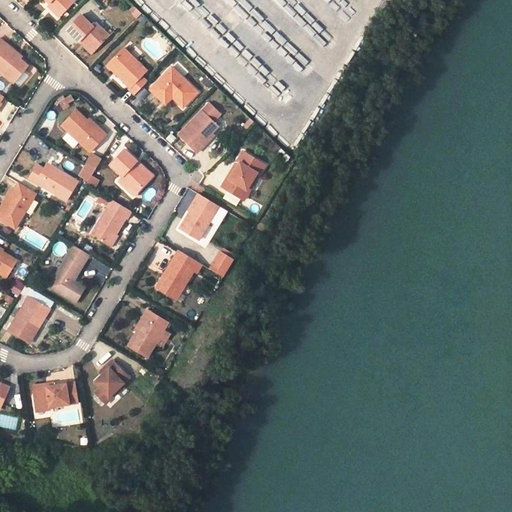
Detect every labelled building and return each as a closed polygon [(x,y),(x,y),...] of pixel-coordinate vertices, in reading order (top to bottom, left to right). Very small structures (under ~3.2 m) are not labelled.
[(63,16),(76,2),(73,0),(46,0),(51,4),(63,16)] [(51,4),(49,7),(60,18),(63,16),(51,4)] [(135,5),(128,10),(135,19),(141,15),(135,5)] [(82,16),(68,30),(81,42),(83,39),(95,52),(110,37),(97,24),(94,28),(82,16)] [(1,38),(0,38),(0,70),(15,83),(29,66),(21,59),(7,47),(9,45),(1,38)] [(83,39),(81,42),(93,54),(95,52),(83,39)] [(9,45),(7,47),(21,59),(23,57),(9,45)] [(111,63),(120,72),(117,75),(131,88),(130,90),(136,96),(148,83),(142,78),(148,72),(125,49),(111,63)] [(111,63),(108,66),(117,75),(120,72),(111,63)] [(173,68),(151,91),(157,97),(164,90),(173,99),(184,108),(198,94),(173,68)] [(164,90),(157,97),(166,106),(173,99),(164,90)] [(202,113),(180,136),(198,154),(204,148),(202,146),(212,135),(218,128),(213,123),(220,115),(210,105),(202,113)] [(77,111),(62,126),(90,152),(106,136),(98,127),(96,129),(87,121),(77,111)] [(89,119),(87,121),(96,129),(98,127),(89,119)] [(202,146),(204,148),(214,137),(212,135),(202,146)] [(137,163),(125,151),(111,166),(123,177),(121,179),(136,195),(149,180),(134,166),(137,163)] [(93,176),(101,158),(90,153),(78,179),(96,187),(100,179),(93,176)] [(228,179),(222,189),(244,202),(250,193),(247,191),(257,175),(260,177),(265,167),(243,154),(238,163),(240,165),(230,181),(228,179)] [(137,163),(134,166),(149,180),(152,177),(137,163)] [(238,163),(228,179),(230,181),(240,165),(238,163)] [(47,164),(46,167),(62,176),(63,174),(47,164)] [(44,170),(38,165),(29,179),(66,202),(78,183),(63,174),(62,176),(46,167),(44,170)] [(257,175),(247,191),(250,193),(260,177),(257,175)] [(121,179),(118,182),(134,197),(136,195),(121,179)] [(36,194),(19,183),(13,193),(7,203),(5,201),(0,209),(0,219),(15,229),(36,194)] [(184,197),(192,201),(196,192),(188,189),(184,197)] [(11,191),(5,201),(7,203),(13,193),(11,191)] [(196,204),(179,229),(199,242),(219,208),(198,195),(194,202),(196,204)] [(127,220),(131,213),(112,201),(91,236),(109,247),(116,235),(126,220),(127,220)] [(116,235),(109,247),(111,249),(118,236),(116,235)] [(89,255),(74,246),(50,285),(75,304),(85,289),(73,282),(71,281),(73,278),(75,279),(89,255)] [(0,273),(6,277),(17,261),(0,250),(0,273)] [(211,268),(224,276),(234,259),(221,251),(211,268)] [(201,266),(179,252),(156,289),(172,299),(181,285),(184,287),(193,272),(196,274),(201,266)] [(20,297),(25,283),(15,280),(10,293),(20,297)] [(181,285),(172,299),(175,301),(184,287),(181,285)] [(8,331),(27,343),(43,316),(45,317),(49,310),(28,298),(8,331)] [(136,332),(127,347),(146,359),(155,344),(161,348),(170,335),(163,331),(168,324),(147,311),(142,318),(144,319),(136,332)] [(43,316),(27,343),(29,344),(45,317),(43,316)] [(142,318),(134,331),(136,332),(144,319),(142,318)] [(95,394),(102,402),(128,378),(112,362),(106,367),(108,370),(101,376),(94,383),(100,389),(95,394)] [(106,367),(99,374),(101,376),(108,370),(106,367)] [(45,384),(31,386),(34,407),(48,406),(48,407),(76,403),(74,383),(65,384),(46,387),(45,384)] [(0,386),(0,406),(9,387),(1,384),(0,387),(0,386)]
